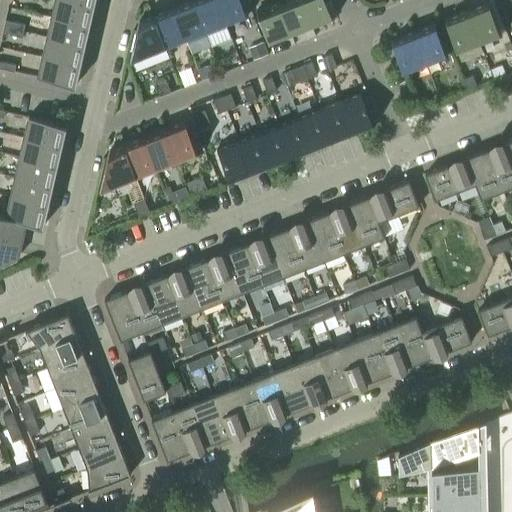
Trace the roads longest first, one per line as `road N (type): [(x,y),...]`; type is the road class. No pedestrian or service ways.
road 1 (residential): [(161,490),(511,353)]
road 2 (residential): [(80,282),(406,154)]
road 3 (residential): [(95,134),(361,35)]
road 4 (residential): [(161,490),(80,282)]
road 5 (residential): [(80,282),(67,247),(95,134)]
road 6 (residential): [(406,154),(361,35)]
